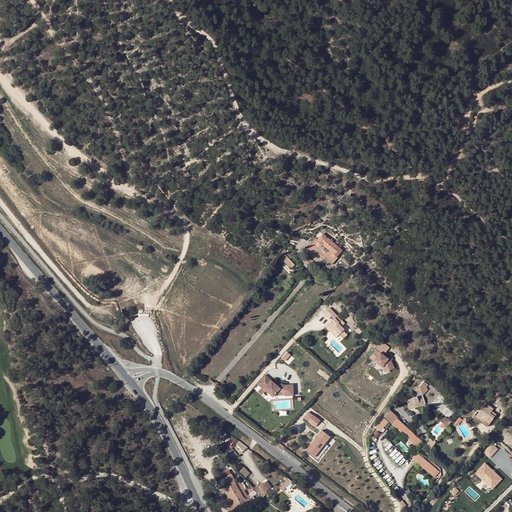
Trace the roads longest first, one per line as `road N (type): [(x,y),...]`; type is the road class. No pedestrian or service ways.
road 1 (track): [(511,64),(467,107),(441,180),(404,181),(285,152),(240,119),(212,40),(182,21),(172,0)]
road 2 (tertiary): [(154,371),(196,392),(341,503)]
road 3 (track): [(31,0),(120,127),(128,187)]
road 4 (secondary): [(0,225),(124,374)]
road 5 (unknown): [(226,415),(322,307)]
road 6 (residential): [(197,500),(167,498),(109,474),(61,487)]
road 7 (secondary): [(137,389),(197,500)]
